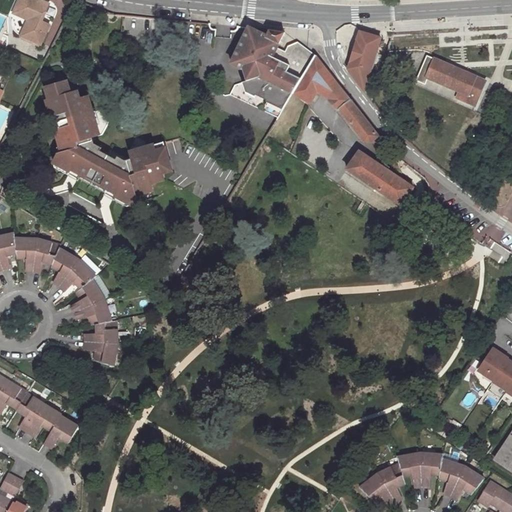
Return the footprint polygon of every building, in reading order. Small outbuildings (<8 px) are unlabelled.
[(37,0),(18,0),(14,8),(27,14),(25,20),(27,21),(19,36),(39,45),(49,27),(41,23),(46,12),(43,10),(42,6),(43,3),(37,0)] [(27,14),(14,8),(11,13),(25,20),(27,14)] [(266,33),(247,24),(228,63),(243,70),(254,75),(262,79),(262,78),(275,84),(260,109),(278,118),(293,93),(294,92),(315,56),(297,43),(287,48),(285,53),(283,57),(275,53),(276,49),(285,31),(277,30),(267,28),(266,33)] [(376,53),(378,45),(380,38),(359,31),(347,69),(364,90),(371,68),(368,67),(373,52),(376,53)] [(380,38),(378,45),(388,49),(390,41),(380,38)] [(329,73),(315,56),(294,92),(293,93),(309,104),(317,92),(313,90),(315,84),(329,73)] [(430,57),(427,56),(424,64),(430,67),(434,59),(430,57)] [(463,71),(434,59),(430,67),(424,64),(416,80),(424,84),(427,78),(458,91),(464,94),(461,100),(474,105),(485,81),(463,71)] [(254,75),(243,70),(247,81),(256,78),(254,75)] [(313,90),(317,92),(329,98),(341,89),(336,82),(329,73),(315,84),(313,90)] [(262,79),(254,75),(256,78),(247,81),(235,85),(230,95),(260,109),(275,84),(262,78),(262,79)] [(47,86),(48,91),(61,87),(59,82),(47,86)] [(157,158),(166,155),(166,154),(165,148),(155,150),(154,148),(146,150),(145,146),(129,151),(133,166),(126,168),(125,164),(88,145),(85,146),(82,139),(98,135),(93,119),(91,120),(88,113),(91,112),(86,96),(77,98),(75,91),(68,93),(65,86),(61,87),(48,91),(44,93),(46,101),(49,100),(60,137),(57,138),(59,146),(61,152),(58,153),(52,163),(61,169),(64,167),(79,175),(86,178),(87,176),(94,180),(101,183),(99,186),(106,189),(121,197),(120,200),(130,205),(136,195),(135,192),(142,190),(151,187),(150,183),(164,178),(157,158)] [(352,103),(341,89),(329,98),(336,109),(338,108),(364,140),(372,141),(375,145),(379,146),(384,142),(352,103)] [(455,97),(461,100),(464,94),(458,91),(455,97)] [(162,140),(145,146),(146,150),(154,148),(164,144),(162,140)] [(359,151),(347,169),(357,176),(358,175),(390,197),(390,198),(400,204),(412,187),(402,180),(401,181),(388,172),(369,159),(369,158),(359,151)] [(86,178),(79,175),(78,178),(91,185),(94,180),(87,176),(86,178)] [(104,193),(106,189),(99,186),(101,183),(94,180),(91,185),(104,193)] [(14,233),(0,236),(0,261),(3,269),(7,267),(9,267),(6,255),(16,253),(15,238),(14,233)] [(38,239),(15,238),(16,253),(16,257),(26,258),(26,270),(29,271),(33,271),(38,239)] [(60,245),(38,239),(33,271),(37,272),(39,272),(43,261),(52,263),(59,248),(60,245)] [(79,260),(59,248),(52,263),(51,266),(60,272),(53,283),(56,284),(60,286),(79,260)] [(96,276),(79,260),(60,286),(62,288),(64,290),(73,282),(80,288),(92,279),(96,276)] [(105,299),(92,279),(80,288),(75,292),(80,300),(71,307),(73,309),(75,313),(105,299)] [(111,322),(105,299),(75,313),(76,316),(76,319),(88,316),(91,325),(95,325),(111,322)] [(116,321),(111,322),(95,325),(96,334),(84,335),(84,338),(85,342),(117,344),(116,321)] [(112,366),(117,344),(85,342),(84,345),(83,348),(96,351),(93,360),(112,366)] [(511,363),(506,360),(507,359),(492,349),(478,371),(485,376),(487,373),(494,377),(492,381),(492,382),(506,391),(508,388),(511,391),(511,363)] [(487,373),(485,376),(492,381),(494,377),(487,373)] [(0,397),(10,382),(0,376),(0,397)] [(10,382),(0,397),(0,413),(0,414),(7,403),(17,408),(27,393),(27,392),(10,382)] [(27,393),(17,408),(16,409),(26,416),(19,426),(23,429),(27,431),(44,404),(27,393)] [(61,415),(44,404),(27,431),(31,434),(34,436),(42,425),(51,431),(61,416),(61,415)] [(78,426),(61,416),(51,431),(44,443),(47,445),(51,447),(58,437),(68,443),(78,426)] [(511,433),(495,459),(510,469),(511,465),(511,433)] [(396,457),(398,464),(402,476),(413,474),(415,486),(418,485),(422,485),(420,453),(396,457)] [(443,454),(420,453),(422,485),(425,485),(428,485),(430,473),(439,474),(442,459),(443,454)] [(464,466),(442,459),(439,474),(438,478),(448,481),(444,493),(447,494),(450,495),(464,466)] [(398,464),(378,473),(395,500),(398,499),(400,497),(396,487),(404,482),(402,476),(398,464)] [(483,478),(464,466),(450,495),(453,497),(456,499),(463,488),(471,493),(483,478)] [(395,500),(378,473),(361,488),(374,501),(381,495),(389,505),(391,503),(395,500)] [(1,488),(8,491),(15,478),(11,476),(8,474),(1,488)] [(15,478),(8,491),(15,495),(22,482),(18,480),(15,478)] [(490,503),(500,509),(510,493),(490,480),(478,500),(488,506),(490,503)] [(511,511),(511,494),(510,493),(500,509),(505,511),(511,511)] [(5,498),(0,506),(0,511),(24,511),(28,505),(17,500),(15,503),(5,498)]
